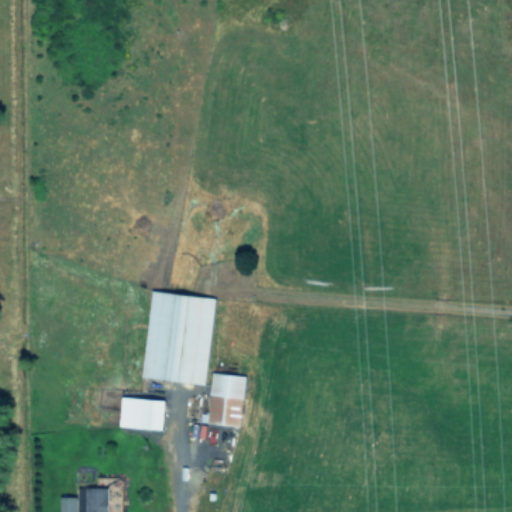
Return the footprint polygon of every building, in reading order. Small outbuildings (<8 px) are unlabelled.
[(141,376),(205,383),(215,297),(152,290),(141,376)] [(245,374),(211,371),(208,411),(200,411),(199,421),(240,425),(245,374)] [(165,398),(121,396),(120,426),(164,428),(165,398)] [(77,511),(107,511),(108,487),(87,486),(86,511),(78,511),(77,511)] [(76,511),(76,496),(60,496),(60,511),(76,511)]
